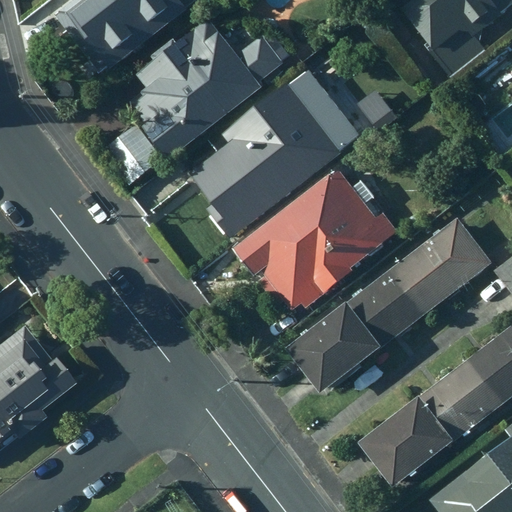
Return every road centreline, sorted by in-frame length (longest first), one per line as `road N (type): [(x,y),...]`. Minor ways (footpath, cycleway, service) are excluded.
road 1 (tertiary): [(0,145),(187,384)]
road 2 (residential): [(23,511),(187,384)]
road 3 (tertiary): [(187,384),(287,511)]
